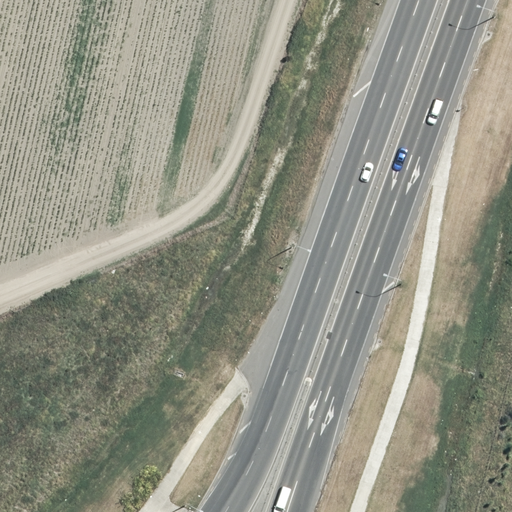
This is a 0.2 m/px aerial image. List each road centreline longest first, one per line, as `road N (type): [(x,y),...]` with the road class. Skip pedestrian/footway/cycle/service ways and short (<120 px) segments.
road 1 (trunk): [(221,511),(284,380),(411,0)]
road 2 (motorway): [(192,511),(312,187),(369,0)]
road 3 (trunk): [(456,0),(441,76),(288,511)]
